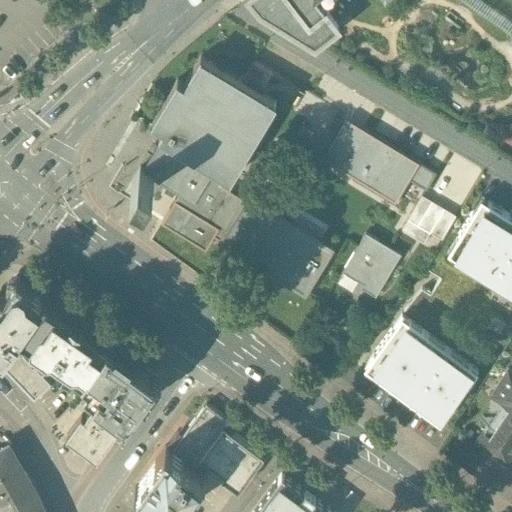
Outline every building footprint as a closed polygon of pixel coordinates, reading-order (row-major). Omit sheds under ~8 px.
[(90,0),(89,1),(100,15),(118,0),(90,0)] [(253,0),(261,9),(315,42),(338,24),(319,0),(253,0)] [(242,79),(201,54),(184,82),(177,78),(151,121),(162,128),(158,135),(162,137),(156,147),(143,167),(140,165),(131,180),(145,188),(153,175),(172,185),(180,192),(194,200),(214,168),(225,174),(229,177),(276,100),(262,91),(273,72),(253,61),(242,79)] [(343,127),(324,156),(412,211),(437,172),(363,125),(357,135),(353,133),(343,127)] [(246,193),(243,197),(220,183),(222,178),(225,174),(214,168),(194,200),(223,221),(215,234),(219,237),(218,240),(305,292),(333,246),(246,193)] [(163,220),(206,246),(223,221),(180,192),(163,220)] [(511,215),(489,201),(455,257),(511,290),(511,215)] [(400,252),(366,231),(343,269),(364,282),(361,286),(375,294),(400,252)] [(511,317),(511,290),(455,257),(438,246),(424,270),(440,279),(431,295),(421,289),(409,308),(439,326),(450,308),(499,338),(511,317)] [(17,273),(3,293),(0,290),(0,356),(1,356),(3,363),(35,396),(52,379),(25,352),(33,340),(20,331),(45,294),(43,295),(42,291),(17,273)] [(71,312),(45,294),(20,331),(33,340),(82,374),(108,339),(108,338),(82,320),(71,312)] [(479,370),(402,315),(364,367),(441,422),(479,370)] [(156,374),(108,339),(82,374),(100,387),(96,392),(102,397),(126,416),(156,374)] [(511,370),(508,368),(491,393),(509,405),(495,427),(488,422),(476,440),(508,462),(511,456),(511,370)] [(102,397),(86,417),(82,414),(67,435),(96,457),(126,416),(102,397)] [(178,441),(172,449),(166,445),(135,488),(168,511),(177,511),(206,473),(199,468),(206,458),(225,472),(222,475),(238,487),(264,453),(232,430),(237,424),(206,402),(178,441)] [(19,458),(7,442),(0,446),(0,505),(2,511),(45,511),(30,475),(19,458)] [(334,510),(315,496),(316,494),(306,486),(304,489),(290,478),(289,478),(285,474),(285,475),(282,472),(277,479),(254,510),(252,511),(336,511),(334,511),(334,510)]
